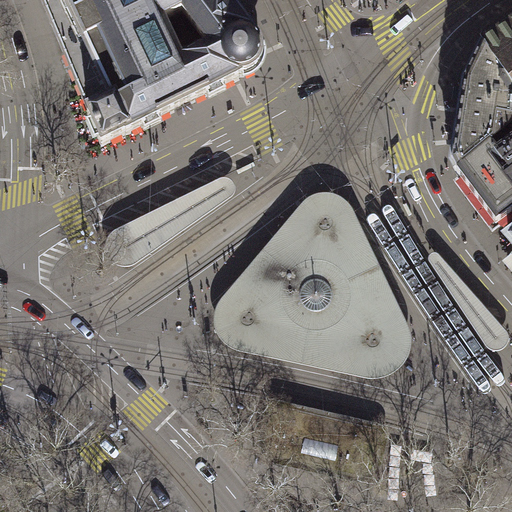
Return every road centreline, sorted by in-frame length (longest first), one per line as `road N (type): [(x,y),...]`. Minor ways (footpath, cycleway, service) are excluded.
road 1 (secondary): [(355,54),(260,126),(14,246)]
road 2 (secondary): [(245,511),(94,351),(18,292)]
road 3 (primary): [(0,37),(18,136),(14,246)]
road 4 (primary): [(511,309),(441,222),(406,143)]
road 5 (primary): [(406,143),(453,37),(499,0)]
road 6 (primary): [(53,399),(143,511)]
